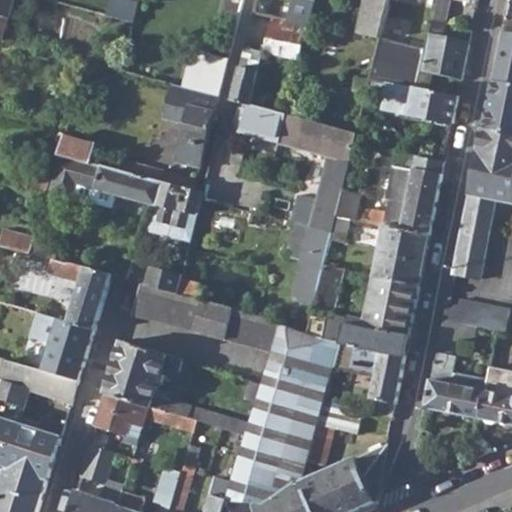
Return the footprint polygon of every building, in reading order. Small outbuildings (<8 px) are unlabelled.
[(21,41),(45,48),(47,38),(8,27),(16,0),(0,0),(0,35),(5,37),(21,41)] [(110,0),(106,13),(133,20),(134,15),(138,0),(136,0),(110,0)] [(311,0),(296,0),(296,3),(292,23),(310,27),(317,1),(311,0)] [(372,0),(364,33),(383,38),(391,0),(372,0)] [(388,81),(420,87),(424,72),(429,48),(411,43),(420,4),(400,0),(391,0),(383,38),(373,78),(388,81)] [(439,0),(435,19),(447,21),(451,0),(439,0)] [(511,17),(507,16),(502,38),(511,38),(511,17)] [(424,72),(463,79),(470,43),(444,38),(447,21),(435,19),(429,48),(424,72)] [(267,53),(299,61),(307,32),(275,24),(267,53)] [(21,41),(5,37),(1,49),(18,54),(21,41)] [(511,83),(511,38),(502,38),(494,79),(511,83)] [(246,105),(251,106),(264,52),(246,48),(231,102),(246,105)] [(194,88),(220,95),(226,72),(197,64),(191,87),(194,88)] [(511,83),(494,79),(484,127),(511,133),(511,83)] [(420,87),(388,81),(383,106),(408,111),(412,114),(454,121),(460,95),(420,87)] [(187,125),(178,161),(203,167),(220,95),(194,88),(191,87),(174,83),(165,119),(187,125)] [(239,134),(280,144),(287,114),(251,106),(246,105),(245,109),(241,124),(239,134)] [(237,122),(241,124),(245,109),(240,108),(237,122)] [(314,225),(336,230),(339,217),(343,203),(358,142),(361,130),(287,114),(280,144),(330,156),(314,225)] [(511,133),(484,127),(471,194),(497,199),(511,202),(511,133)] [(59,154),(92,163),(96,143),(65,134),(59,154)] [(408,230),(431,235),(446,161),(397,151),(388,199),(391,200),(389,211),(343,203),(339,217),(356,220),(391,227),(408,230)] [(232,164),(239,174),(244,155),(234,153),(232,164)] [(49,191),(113,207),(116,195),(158,206),(164,183),(161,181),(110,168),(92,163),(59,154),(52,178),(49,191)] [(110,168),(161,181),(164,171),(165,169),(113,156),(110,168)] [(12,185),(23,189),(28,171),(18,168),(12,185)] [(52,178),(28,171),(23,189),(32,191),(47,195),(49,191),(52,178)] [(164,183),(197,191),(199,180),(164,171),(161,181),(164,183)] [(145,229),(192,242),(203,200),(204,193),(197,191),(164,183),(158,206),(145,229)] [(24,217),(39,222),(47,195),(32,191),(24,217)] [(490,237),(497,199),(471,194),(463,232),(490,237)] [(327,267),(344,271),(356,220),(339,217),(336,230),(327,267)] [(304,303),(317,306),(327,267),(336,230),(314,225),(309,242),(294,238),(290,258),(305,262),(297,292),(304,303)] [(381,278),(421,286),(431,235),(408,230),(391,227),(381,278)] [(1,244),(30,253),(35,237),(6,229),(1,244)] [(463,232),(454,273),(482,279),(490,237),(463,232)] [(30,253),(57,260),(60,244),(35,237),(30,253)] [(77,322),(98,328),(114,276),(77,265),(72,279),(89,285),(77,322)] [(337,319),(339,315),(348,271),(344,271),(327,267),(317,306),(316,314),(329,317),(337,319)] [(145,284),(179,293),(184,275),(158,268),(148,273),(145,284)] [(372,321),(367,320),(365,326),(411,336),(421,286),(381,278),(372,321)] [(135,312),(274,351),(281,326),(282,322),(179,293),(145,284),(144,284),(135,312)] [(477,326),(499,331),(506,332),(511,310),(461,300),(460,307),(457,321),(460,322),(477,326)] [(457,321),(460,307),(448,305),(445,318),(457,321)] [(329,317),(324,339),(342,342),(346,343),(407,355),(411,336),(365,326),(367,320),(351,318),(339,315),(337,319),(329,317)] [(10,359),(82,381),(98,328),(77,322),(57,317),(51,336),(66,341),(60,360),(14,346),(10,359)] [(482,417),(487,391),(452,384),(455,373),(458,358),(452,357),(455,341),(472,345),(477,326),(460,322),(457,321),(445,318),(427,406),(482,417)] [(274,351),(234,482),(260,502),(304,484),(326,405),(335,370),(342,342),(324,339),(311,336),(311,335),(281,326),(274,351)] [(153,406),(175,413),(180,399),(158,392),(161,381),(165,382),(168,374),(164,373),(167,365),(178,368),(182,357),(126,340),(110,393),(153,406)] [(342,342),(335,370),(376,378),(368,413),(394,418),(407,355),(346,343),(342,342)] [(10,359),(4,380),(34,389),(75,402),(82,381),(10,359)] [(487,391),(482,417),(511,423),(511,371),(492,367),(489,379),(487,391)] [(487,391),(489,379),(455,373),(452,384),(487,391)] [(23,421),(34,389),(4,380),(0,392),(0,478),(5,480),(0,495),(0,511),(41,511),(69,421),(49,415),(45,429),(23,421)] [(100,425),(129,434),(133,421),(147,425),(149,419),(153,406),(110,393),(100,425)] [(304,484),(317,511),(354,511),(377,502),(388,446),(324,473),(336,430),(359,435),(364,412),(326,405),(304,484)] [(149,419),(197,434),(201,421),(175,413),(153,406),(149,419)] [(133,421),(129,434),(126,443),(141,447),(147,425),(133,421)] [(477,438),(473,459),(493,450),(491,445),(484,439),(477,438)] [(118,455),(137,461),(141,447),(126,443),(116,439),(111,453),(118,455)] [(224,511),(232,485),(234,482),(220,477),(208,511),(184,511),(205,447),(194,444),(184,474),(172,511),(224,511)] [(73,511),(120,511),(127,493),(129,485),(110,480),(118,455),(111,453),(93,447),(84,477),(109,485),(104,499),(80,491),(73,511)] [(411,484),(415,485),(436,476),(425,462),(416,461),(411,484)] [(120,511),(172,511),(184,474),(170,469),(160,502),(165,503),(163,511),(144,511),(147,500),(127,493),(120,511)] [(317,511),(304,484),(260,502),(264,511),(317,511)] [(238,511),(232,485),(224,511),(238,511)]
